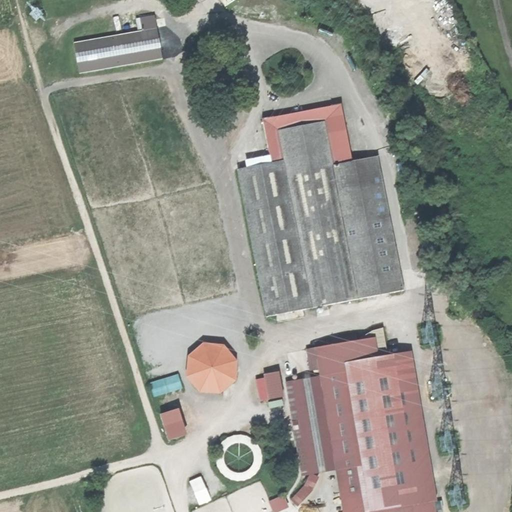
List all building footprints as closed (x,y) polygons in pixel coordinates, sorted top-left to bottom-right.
[(74,42),(79,72),(163,58),(155,14),(139,17),(141,30),(74,42)] [(210,67),(221,91),(233,85),(223,62),(210,67)] [(265,119),(273,163),(352,147),(344,103),(265,119)] [(273,163),(240,169),(269,316),(406,289),(385,182),(380,155),(355,160),(352,147),(273,163)] [(119,258),(148,252),(145,236),(116,242),(119,258)] [(123,268),(128,281),(168,267),(164,254),(123,268)] [(216,264),(203,267),(205,280),(218,277),(216,264)] [(138,323),(226,304),(223,288),(135,307),(138,323)] [(214,314),(141,331),(145,347),(218,330),(214,314)] [(371,333),(363,340),(319,347),(346,511),(396,511),(395,506),(412,503),(413,511),(435,511),(409,352),(390,355),(387,336),(385,327),(378,329),(371,333)] [(147,372),(175,363),(170,348),(142,357),(147,372)] [(260,401),(285,396),(280,371),(255,376),(260,401)] [(180,372),(150,382),(155,396),(185,387),(180,372)] [(157,415),(165,444),(184,438),(176,410),(157,415)] [(315,473),(291,498),(298,505),(322,479),(315,473)] [(201,476),(189,480),(199,504),(210,500),(201,476)] [(283,494),(268,501),(273,511),(276,511),(289,506),(283,494)]
